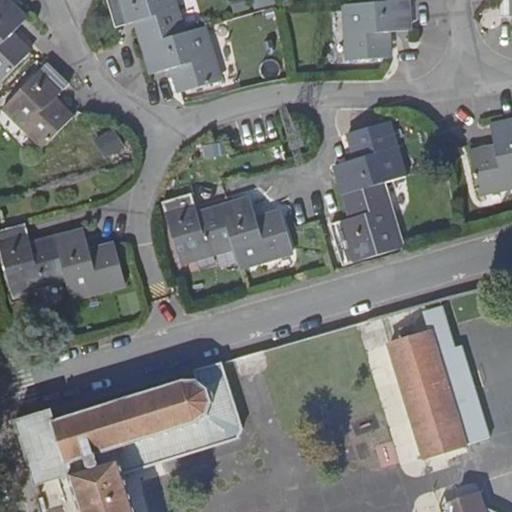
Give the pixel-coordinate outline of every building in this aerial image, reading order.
[(32,20),(12,0),(11,0),(0,0),(0,78),(6,84),(36,54),(23,41),(20,44),(14,38),(32,20)] [(209,29),(190,35),(179,0),(116,0),(113,1),(121,30),(145,22),(148,31),(144,32),(149,47),(157,76),(181,69),(184,77),(180,78),(185,95),(225,84),(209,29)] [(414,34),(412,5),(411,0),(370,0),(371,7),(349,8),(352,64),(389,62),(394,62),(393,42),(388,43),(387,35),(414,34)] [(511,0),(502,0),(503,20),(511,20),(511,0)] [(57,104),(75,86),(54,65),(10,110),(50,148),(79,119),(66,107),(63,109),(57,104)] [(511,125),(494,129),(499,154),(491,156),(490,152),(474,155),(483,195),(511,189),(511,125)] [(406,250),(386,186),(409,179),(393,126),(353,138),(358,154),(362,153),(364,161),(339,168),(348,198),(353,215),(357,214),(360,221),(336,228),(348,268),(406,250)] [(185,265),(238,249),(245,269),(298,253),(286,213),(269,219),(270,222),(261,224),(254,201),(226,209),(210,214),(211,217),(203,220),(196,196),(167,205),(185,265)] [(88,233),(60,241),(45,245),(45,248),(38,250),(31,226),(2,234),(18,294),(71,280),(77,301),(131,286),(120,246),(103,251),(103,254),(95,256),(88,233)] [(457,348),(444,306),(425,312),(432,332),(416,338),(413,327),(403,330),(406,341),(392,345),(427,459),(492,438),(464,345),(457,348)] [(137,511),(126,475),(239,439),(245,428),(224,363),(197,371),(200,380),(198,383),(187,382),(186,379),(184,380),(185,383),(173,387),(172,384),(169,385),(170,388),(159,391),(158,389),(155,390),(156,393),(145,396),(144,394),(141,395),(142,397),(130,401),(129,398),(127,399),(128,402),(116,406),(115,403),(112,404),(113,407),(101,411),(100,408),(97,409),(98,412),(88,415),(86,413),(84,414),(85,416),(73,420),(72,417),(69,418),(70,421),(61,424),(61,422),(58,423),(54,412),(18,422),(38,486),(71,475),(82,511),(137,511)] [(475,504),(487,509),(482,493),(458,501),(464,501),(475,504)] [(443,511),(456,511),(458,501),(442,506),(443,511)] [(492,511),(487,509),(475,504),(464,501),(458,501),(456,511),(492,511)]
